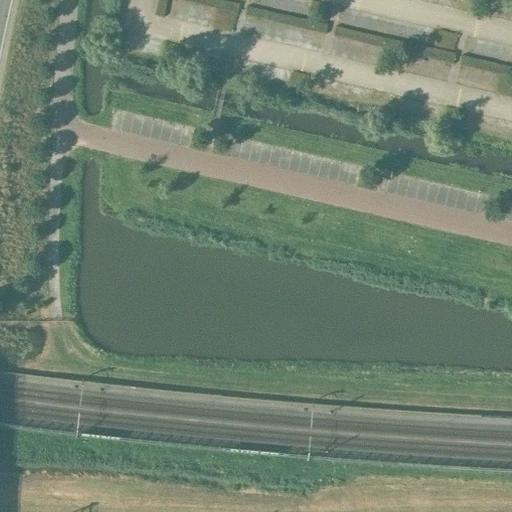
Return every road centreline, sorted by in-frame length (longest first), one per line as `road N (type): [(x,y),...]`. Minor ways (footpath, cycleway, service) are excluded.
road 1 (unclassified): [(511,238),(76,129),(60,103),(67,0)]
road 2 (track): [(55,318),(71,348),(111,367),(511,393)]
